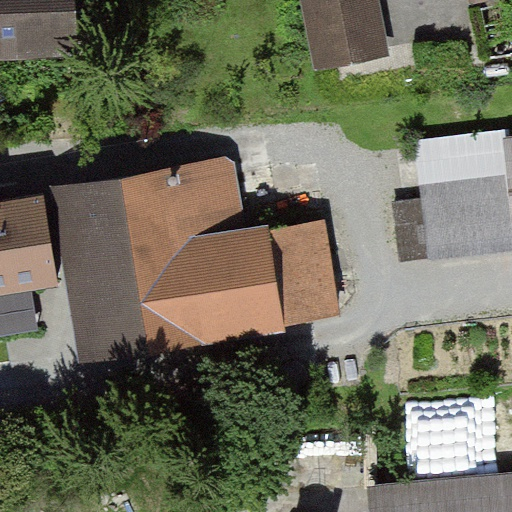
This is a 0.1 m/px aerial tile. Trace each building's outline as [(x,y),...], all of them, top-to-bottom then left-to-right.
[(73,0),(0,0),(0,48),(76,44),(73,0)] [(392,45),(382,0),(312,0),(324,59),(392,45)] [(511,138),(419,149),(425,200),(396,203),(402,254),(511,241),(511,138)] [(229,162),(75,186),(81,224),(70,226),(76,262),(88,260),(102,348),(336,311),(322,221),(241,233),(229,162)] [(0,288),(59,279),(45,192),(0,199),(0,288)] [(511,511),(511,476),(384,488),(385,511),(511,511)]
